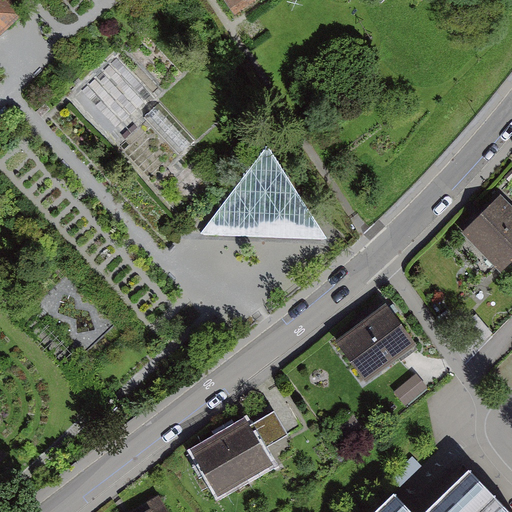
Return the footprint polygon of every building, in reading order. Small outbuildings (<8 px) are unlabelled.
[(28,8),(20,0),(0,0),(0,34),(6,29),(28,8)] [(259,0),(229,0),(238,14),(259,0)] [(148,117),(183,154),(196,141),(161,104),(148,117)] [(267,142),(201,234),(328,239),(267,142)] [(511,265),(511,209),(499,197),(462,234),(504,274),(511,265)] [(423,346),(392,306),(346,342),(377,382),(423,346)] [(430,387),(419,374),(396,393),(408,406),(430,387)] [(283,459),(275,447),(297,433),(282,410),(260,424),(257,418),(204,452),(230,492),(283,459)] [(398,487),(372,511),(511,511),(511,501),(475,461),(423,510),(398,487)] [(135,511),(173,511),(163,495),(133,509),(135,511)]
